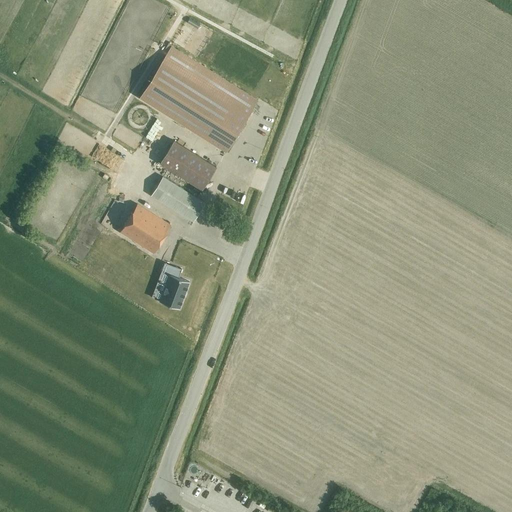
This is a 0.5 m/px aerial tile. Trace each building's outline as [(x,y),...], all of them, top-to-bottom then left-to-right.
[(137,97),(224,150),(256,99),(168,46),(137,97)] [(158,162),(201,189),(215,166),(172,140),(158,162)] [(150,195),(192,221),(204,202),(162,176),(150,195)] [(118,232),(151,253),(170,223),(137,202),(118,232)] [(186,259),(184,268),(196,271),(200,251),(179,246),(176,256),(186,259)] [(169,274),(159,301),(179,308),(189,281),(178,277),(181,269),(164,262),(161,271),(169,274)]
